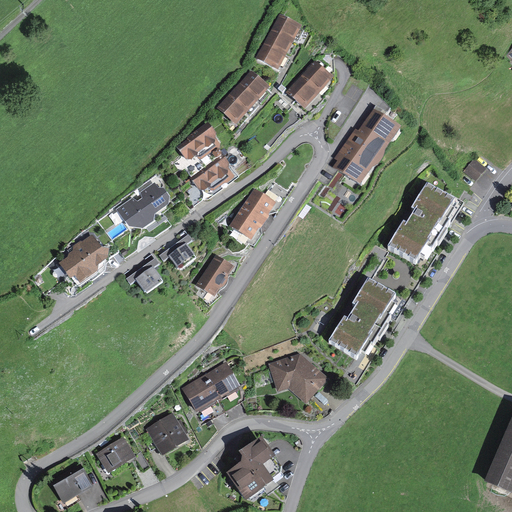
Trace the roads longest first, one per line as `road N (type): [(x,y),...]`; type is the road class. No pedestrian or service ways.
road 1 (residential): [(26,511),(28,474),(106,424),(208,328),(321,154),(315,136),(296,138),(45,323)]
road 2 (residential): [(475,230),(386,372),(321,429)]
road 3 (residential): [(321,429),(239,426),(184,477),(107,511)]
road 4 (track): [(408,337),(511,397)]
